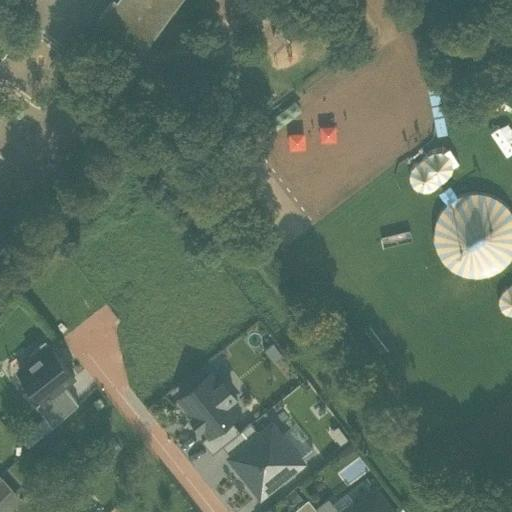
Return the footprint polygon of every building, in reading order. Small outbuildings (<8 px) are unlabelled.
[(179,0),(110,0),(96,20),(141,53),(179,0)] [(29,352),(33,358),(50,345),(45,339),(29,352)] [(273,342),(264,349),(274,361),(283,354),(273,342)] [(74,375),(50,345),(33,358),(18,369),(42,399),(43,400),(64,384),(74,375)] [(203,425),(209,433),(210,433),(230,417),(239,410),(230,397),(234,394),(224,380),(219,384),(209,372),(180,396),(195,415),(192,417),(200,427),(203,425)] [(79,402),(64,384),(43,400),(42,399),(36,404),(53,426),(79,402)] [(212,453),(222,444),(240,430),(230,417),(210,433),(209,433),(201,439),(212,453)] [(222,444),(231,456),(259,433),(250,422),(240,430),(222,444)] [(231,456),(246,474),(249,471),(254,478),(251,481),(249,483),(259,495),(302,461),(300,459),(287,443),(285,445),(279,438),(282,436),(280,434),(272,423),(259,433),(231,456)] [(313,448),(293,423),(280,434),(282,436),(279,438),(285,445),(287,443),(300,459),(313,448)] [(348,438),(338,425),(330,430),(340,444),(348,438)] [(344,463),(361,449),(353,439),(336,453),(344,463)] [(249,471),(246,474),(251,481),(254,478),(249,471)] [(0,474),(0,473),(0,498),(13,487),(0,474)] [(7,511),(23,498),(13,487),(0,498),(0,508),(3,511),(7,511)] [(341,511),(394,511),(375,487),(358,500),(341,511)] [(349,489),(332,502),(340,511),(341,511),(358,500),(349,489)] [(315,507),(319,511),(340,511),(332,502),(328,497),(315,507)] [(319,511),(315,507),(308,498),(296,508),(298,511),(319,511)]
